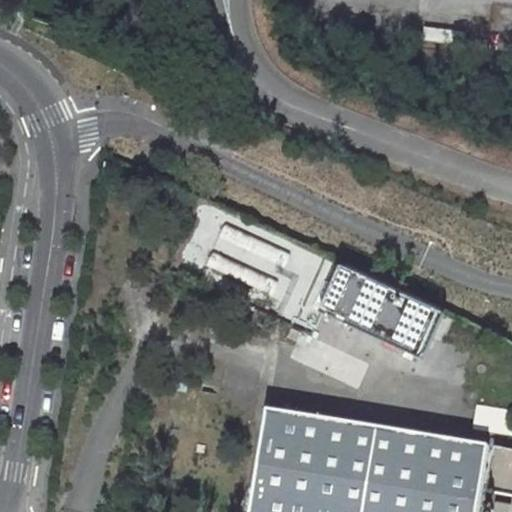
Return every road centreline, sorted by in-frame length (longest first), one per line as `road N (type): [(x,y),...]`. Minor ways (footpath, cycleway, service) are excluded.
road 1 (unclassified): [(0,66),(45,118),(55,186),(13,471),(0,503)]
road 2 (unknown): [(104,511),(121,410),(165,361),(446,421)]
